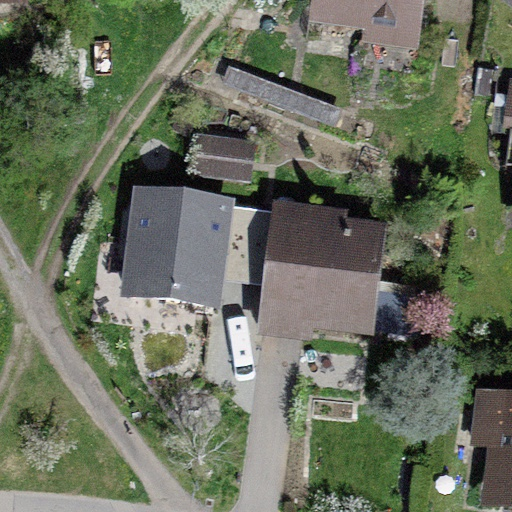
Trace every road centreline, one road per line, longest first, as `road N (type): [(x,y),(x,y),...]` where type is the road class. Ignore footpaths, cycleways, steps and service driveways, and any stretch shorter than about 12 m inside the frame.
road 1 (residential): [(141,511),(64,398)]
road 2 (residential): [(64,398),(0,296)]
